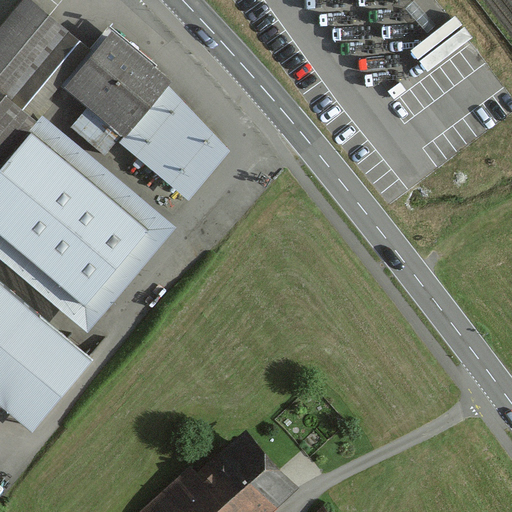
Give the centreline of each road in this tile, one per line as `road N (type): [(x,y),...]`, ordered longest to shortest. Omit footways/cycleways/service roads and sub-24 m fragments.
road 1 (primary): [(184,0),(330,162),(511,409)]
road 2 (track): [(289,511),(499,393)]
